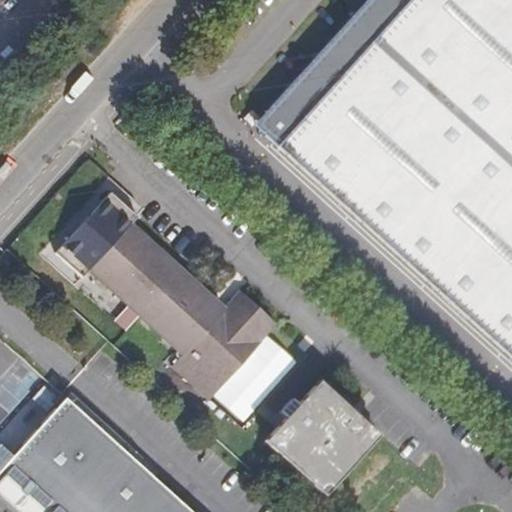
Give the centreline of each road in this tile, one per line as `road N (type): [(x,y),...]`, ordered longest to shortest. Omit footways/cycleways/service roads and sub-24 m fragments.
road 1 (unclassified): [(174,0),(0,191)]
road 2 (unknown): [(206,113),(316,0)]
